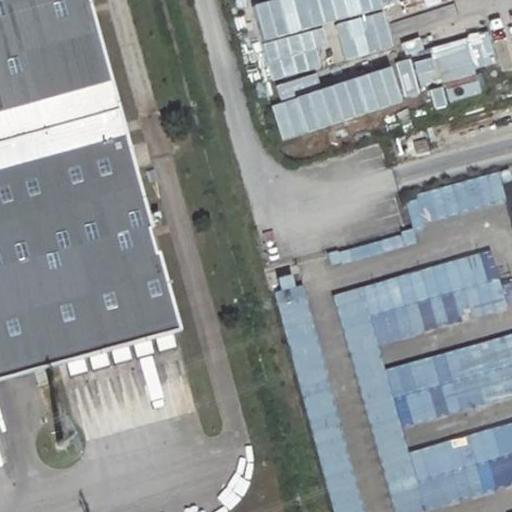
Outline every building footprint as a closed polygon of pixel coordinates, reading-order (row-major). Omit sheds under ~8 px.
[(0,0),(0,388),(179,339),(157,262),(155,263),(147,237),(150,237),(85,0),(0,0)] [(364,0),(302,0),(308,20),(365,4),(364,0)] [(488,36),(393,58),(403,101),(418,98),(416,90),(460,80),(464,97),(478,94),(472,70),(494,65),(488,36)] [(497,171),(403,197),(411,226),(505,199),(497,171)] [(492,253),(336,288),(386,511),(417,511),(462,502),(462,499),(497,492),(496,491),(511,487),(511,423),(407,447),(401,423),(511,398),(511,336),(382,366),(377,341),(505,312),(492,253)] [(275,287),(328,511),(359,511),(304,280),(275,287)]
